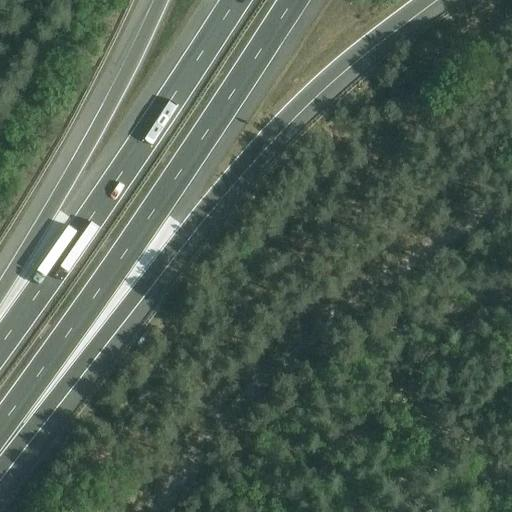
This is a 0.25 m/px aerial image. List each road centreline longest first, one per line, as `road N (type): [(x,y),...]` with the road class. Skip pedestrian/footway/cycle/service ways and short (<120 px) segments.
road 1 (motorway): [(0,440),(245,158),(309,92),(424,0)]
road 2 (motorway): [(0,424),(293,0)]
road 3 (track): [(152,511),(201,445),(266,380),(440,242),(511,202)]
road 4 (motorway): [(233,0),(0,339)]
road 5 (motorway): [(160,0),(0,299)]
road 6 (unclassified): [(511,462),(396,511)]
